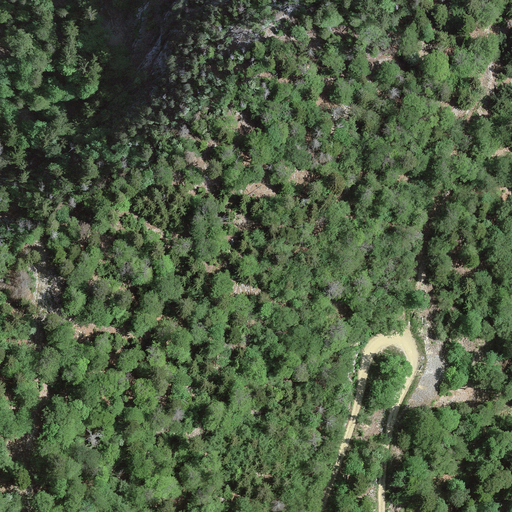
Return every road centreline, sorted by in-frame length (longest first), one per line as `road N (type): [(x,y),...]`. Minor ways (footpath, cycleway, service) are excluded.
road 1 (track): [(382,511),(387,440),(412,366),(407,337),(374,347),(365,363),(324,511)]
road 2 (track): [(407,337),(426,238),(486,86),(479,29)]
road 3 (track): [(26,511),(41,264),(34,246)]
road 4 (track): [(505,511),(500,455),(462,511)]
